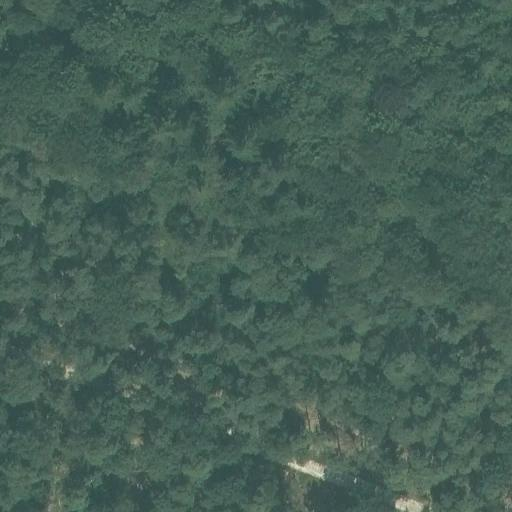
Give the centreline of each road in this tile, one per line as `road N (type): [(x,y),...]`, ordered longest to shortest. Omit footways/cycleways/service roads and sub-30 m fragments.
road 1 (track): [(89,0),(282,40),(511,137)]
road 2 (track): [(341,63),(413,53),(511,7)]
